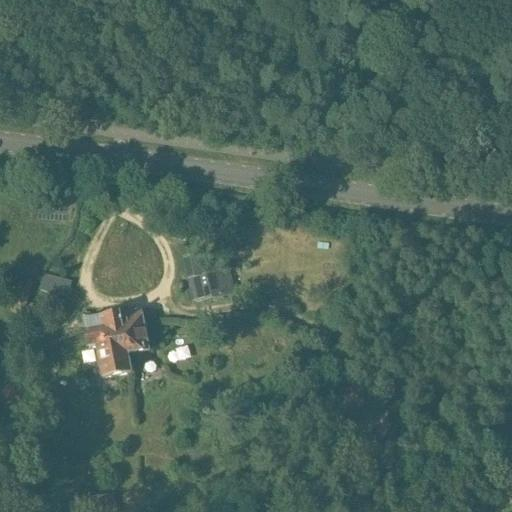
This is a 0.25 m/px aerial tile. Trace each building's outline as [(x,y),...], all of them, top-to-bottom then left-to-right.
[(228,271),(190,279),(196,304),(234,295),(228,271)] [(24,280),(17,305),(26,307),(34,282),(24,280)] [(141,311),(84,322),(89,349),(97,348),(103,380),(132,374),(129,356),(149,352),(141,311)] [(14,373),(0,377),(0,404),(21,398),(14,373)] [(119,511),(117,496),(92,501),(94,511),(119,511)]
